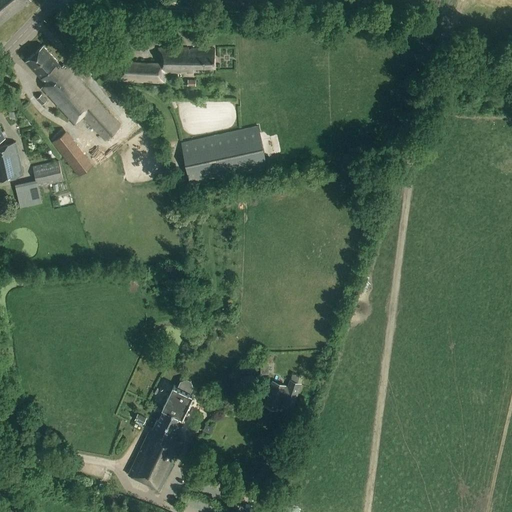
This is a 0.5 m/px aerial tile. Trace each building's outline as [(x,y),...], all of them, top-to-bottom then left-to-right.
[(29,0),(0,0),(0,26),(31,2),(29,0)] [(45,82),(62,67),(43,46),(26,61),(45,82)] [(149,82),(165,83),(165,75),(184,75),(184,72),(187,72),(187,74),(194,74),(194,69),(215,69),(215,49),(189,49),(189,47),(157,48),(158,58),(161,58),(161,63),(119,61),(118,80),(143,82),(143,80),(149,81),(149,82)] [(62,67),(45,82),(42,88),(75,124),(84,116),(105,141),(121,126),(64,64),(62,67)] [(42,95),(37,99),(42,105),(47,101),(42,95)] [(212,137),(181,142),(190,186),(267,170),(258,127),(212,137)] [(66,131),(51,143),(77,176),(92,164),(66,131)] [(0,180),(24,175),(16,142),(0,145),(0,180)] [(33,167),(36,180),(15,185),(20,208),(42,203),(39,187),(64,181),(58,161),(33,167)] [(269,365),(261,365),(261,374),(269,374),(269,365)] [(244,376),(245,388),(257,387),(256,375),(244,376)] [(180,381),(177,388),(173,386),(162,409),(164,410),(159,420),(157,420),(153,429),(151,428),(129,474),(160,490),(182,444),(173,439),(178,427),(177,427),(181,418),(182,419),(188,406),(193,395),(190,394),(192,387),(190,381),(186,379),(180,381)] [(272,381),(264,406),(278,411),(281,402),(282,402),(281,405),(293,409),(302,384),(290,379),(287,386),(286,386),(286,385),(272,381)] [(135,420),(143,424),(146,418),(138,413),(135,420)] [(192,458),(188,467),(203,473),(204,474),(208,465),(207,464),(192,458)] [(243,489),(246,481),(208,467),(205,475),(243,489)]
